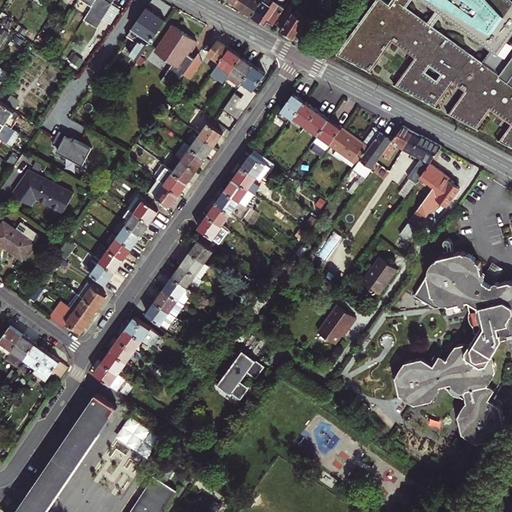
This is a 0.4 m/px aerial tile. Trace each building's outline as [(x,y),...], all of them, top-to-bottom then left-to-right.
[(95,0),(84,19),(97,27),(102,19),(111,3),(113,0),(95,0)] [(246,9),(251,0),(238,0),(236,3),(246,9)] [(251,0),(246,9),(255,15),(264,0),(251,0)] [(262,20),(274,0),(264,0),(255,15),(262,20)] [(276,23),(287,5),(282,2),(283,0),(274,0),(262,20),(268,23),(270,19),(276,23)] [(511,0),(397,0),(394,6),(385,0),(382,0),(343,57),(376,75),(398,44),(421,60),(401,88),(441,109),(459,85),(471,93),(455,116),(483,132),(497,112),(511,123),(511,133),(505,144),(511,147),(511,0)] [(102,19),(111,25),(122,10),(111,3),(102,19)] [(146,6),(127,35),(139,44),(133,53),(139,57),(165,19),(146,6)] [(303,40),(312,27),(306,23),(308,19),(293,9),(292,10),(289,7),(279,22),(285,26),(283,28),(303,40)] [(173,89),(184,72),(194,58),(187,53),(196,40),(172,24),(154,51),(173,64),(161,81),(173,89)] [(207,63),(214,68),(215,67),(229,47),(217,38),(207,52),(212,56),(207,63)] [(242,56),(229,47),(215,67),(227,76),(242,56)] [(202,61),(199,51),(194,58),(184,72),(191,76),(202,61)] [(242,81),(254,65),(242,56),(227,76),(239,85),(242,81)] [(265,73),(254,65),(242,81),(253,89),(254,89),(265,73)] [(253,89),(242,81),(239,85),(237,88),(243,93),(241,96),(235,91),(223,108),(238,119),(258,92),(254,89),(253,89)] [(291,116),(293,117),(294,116),(305,101),(294,93),(282,109),(291,116)] [(14,109),(0,98),(0,118),(5,122),(14,109)] [(294,116),(306,125),(317,110),(305,101),(294,116)] [(291,116),(282,109),(277,115),(286,122),(291,116)] [(200,133),(215,144),(226,128),(201,110),(198,114),(189,126),(200,133)] [(318,133),(329,118),(317,110),(306,125),(318,133)] [(5,122),(0,118),(0,137),(4,141),(13,128),(5,122)] [(326,149),(329,145),(341,128),(329,118),(318,133),(314,140),(326,149)] [(400,146),(403,148),(413,130),(402,125),(392,139),(382,153),(388,157),(395,148),(397,150),(400,146)] [(363,142),(342,127),(341,128),(329,145),(336,149),(334,153),(354,167),(380,131),(374,126),(363,142)] [(71,135),(59,129),(52,142),(59,145),(57,149),(83,163),(92,147),(80,140),(80,141),(71,137),(71,135)] [(413,130),(403,148),(411,152),(421,135),(413,130)] [(392,139),(380,131),(354,167),(361,171),(348,190),(353,193),(382,153),(392,139)] [(206,156),(215,144),(200,133),(191,145),(206,156)] [(421,135),(411,152),(425,160),(422,164),(420,163),(409,177),(415,182),(420,176),(430,162),(441,146),(421,135)] [(197,168),(206,156),(191,145),(182,157),(197,168)] [(255,148),(243,164),(264,179),(276,163),(255,148)] [(408,156),(411,152),(403,148),(401,152),(408,156)] [(425,160),(411,152),(408,156),(420,163),(422,164),(425,160)] [(188,181),(197,168),(182,157),(175,153),(166,165),(173,170),(188,181)] [(451,177),(430,162),(420,176),(433,186),(417,208),(423,212),(426,215),(431,209),(434,211),(441,201),(446,205),(459,187),(452,183),(449,180),(451,177)] [(243,164),(234,177),(255,192),(264,179),(243,164)] [(30,167),(14,190),(30,202),(35,195),(60,213),(71,196),(30,167)] [(179,193),(188,181),(173,170),(164,182),(179,193)] [(234,177),(226,189),(241,200),(247,204),(255,192),(234,177)] [(170,205),(179,193),(164,182),(159,179),(150,191),(155,194),(153,198),(166,207),(168,204),(170,205)] [(226,189),(217,201),(232,212),(241,200),(226,189)] [(130,206),(150,220),(158,209),(137,193),(129,205),(130,206)] [(217,201),(208,213),(223,224),(232,212),(217,201)] [(126,222),(141,233),(150,220),(130,206),(124,215),(127,217),(124,221),(126,222)] [(423,212),(417,208),(410,219),(413,221),(416,218),(418,219),(423,212)] [(208,213),(199,226),(214,237),(215,236),(221,241),(230,229),(223,224),(208,213)] [(309,230),(317,218),(312,214),(303,226),(309,230)] [(35,242),(4,220),(0,226),(0,241),(23,258),(35,242)] [(117,235),(132,245),(141,233),(126,222),(117,235)] [(418,229),(408,222),(400,233),(410,240),(418,229)] [(109,247),(124,258),(132,245),(117,235),(109,247)] [(200,238),(191,251),(206,261),(215,249),(200,238)] [(100,259),(115,270),(124,258),(109,247),(100,259)] [(511,283),(511,281),(510,279),(499,282),(499,284),(496,285),(494,285),(493,284),(492,284),(484,279),(484,278),(481,278),(481,275),(481,272),(482,272),(481,260),(477,258),(476,260),(464,252),(465,251),(463,250),(439,255),(437,258),(439,259),(431,271),(429,270),(428,272),(415,293),(436,307),(460,301),(460,299),(467,298),(470,300),(478,305),(482,323),(477,330),(472,339),(470,340),(470,342),(465,343),(465,341),(456,343),(453,346),(454,346),(449,355),(448,355),(446,357),(444,356),(444,357),(439,354),(433,363),(431,366),(428,363),(429,362),(424,359),(425,357),(423,355),(405,360),(403,362),(404,364),(399,373),(397,372),(395,374),(399,391),(401,393),(402,392),(412,398),(411,399),(414,401),(432,397),(433,395),(431,393),(437,385),(439,385),(440,383),(445,382),(450,381),(463,390),(465,395),(466,399),(465,402),(466,403),(460,412),(458,411),(457,413),(460,431),(464,433),(464,431),(474,437),(473,439),(475,440),(493,435),(495,434),(493,433),(499,423),(501,424),(503,421),(499,404),(496,402),(495,404),(490,400),(488,402),(486,400),(488,397),(493,387),(487,383),(488,381),(487,380),(492,371),(494,371),(495,369),(493,360),(491,361),(490,355),(492,354),(492,353),(502,336),(511,333),(511,283)] [(191,251),(182,263),(197,273),(206,261),(191,251)] [(57,253),(53,259),(65,268),(69,262),(57,253)] [(378,294),(399,266),(382,254),(362,282),(378,294)] [(91,271),(106,282),(115,270),(100,259),(91,271)] [(504,269),(491,262),(487,269),(489,270),(497,275),(499,276),(504,269)] [(182,263),(173,275),(192,289),(194,290),(203,278),(197,273),(182,263)] [(494,285),(496,285),(495,278),(497,275),(489,270),(486,274),(481,275),(481,278),(484,278),(484,279),(492,284),(493,284),(494,285)] [(51,277),(45,273),(39,281),(46,285),(51,277)] [(173,275),(165,287),(184,301),(192,289),(173,275)] [(80,293),(98,306),(106,295),(88,281),(80,293)] [(44,289),(37,284),(28,296),(35,301),(44,289)] [(165,287),(156,300),(177,315),(178,316),(187,303),(184,301),(165,287)] [(71,305),(89,318),(98,306),(80,293),(71,305)] [(250,311),(259,299),(253,294),(244,307),(250,311)] [(259,298),(259,299),(250,311),(255,315),(264,302),(259,298)] [(156,300),(147,312),(168,327),(177,315),(156,300)] [(472,334),(477,330),(482,323),(478,305),(470,300),(465,306),(466,313),(465,316),(465,319),(466,321),(470,327),(471,332),(472,334)] [(355,318),(336,304),(316,332),(333,344),(344,329),(346,330),(355,318)] [(62,318),(81,331),(89,318),(71,305),(62,318)] [(135,315),(127,326),(144,338),(152,343),(159,332),(135,315)] [(23,333),(11,324),(0,340),(0,346),(9,352),(23,333)] [(127,326),(119,338),(136,349),(144,338),(127,326)] [(24,357),(35,342),(23,333),(9,352),(5,358),(18,366),(24,357)] [(119,338),(111,349),(127,361),(136,349),(119,338)] [(36,366),(48,350),(35,342),(24,357),(36,366)] [(212,364),(223,348),(218,344),(207,360),(212,364)] [(242,347),(218,382),(240,398),(265,364),(242,347)] [(111,349),(103,360),(120,372),(127,361),(111,349)] [(68,366),(48,350),(36,366),(34,370),(47,379),(53,370),(62,376),(68,366)] [(103,360),(95,371),(118,388),(126,377),(120,372),(103,360)] [(462,396),(465,395),(463,390),(450,381),(445,382),(444,385),(446,387),(450,392),(456,395),(460,395),(462,396)] [(43,511),(116,405),(97,392),(15,511),(43,511)] [(129,414),(114,435),(146,456),(160,435),(129,414)] [(161,511),(171,498),(149,483),(130,511),(161,511)]
